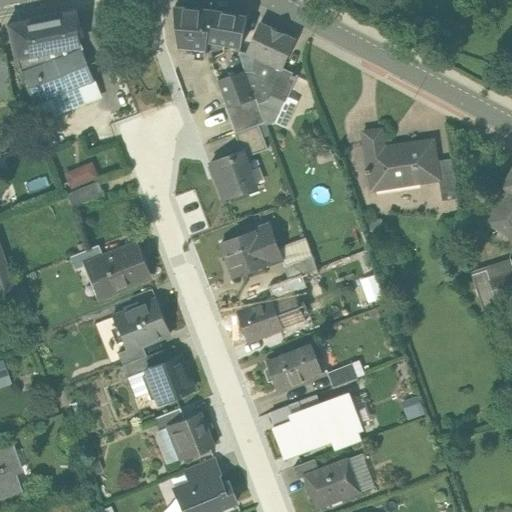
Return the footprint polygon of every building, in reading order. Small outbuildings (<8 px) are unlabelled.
[(212,9),(175,6),(179,47),(206,49),(207,40),(206,40),(212,9)] [(247,16),(212,9),(206,40),(207,40),(241,46),(247,16)] [(73,12),(41,18),(47,46),(44,47),(47,61),(83,48),(79,39),(73,12)] [(41,18),(8,25),(15,57),(21,72),(42,64),(47,61),(44,47),(47,46),(41,18)] [(297,39),(260,22),(246,52),(253,55),(247,71),(249,77),(263,83),(262,84),(263,86),(287,97),(297,75),(283,68),(297,39)] [(83,48),(47,61),(48,62),(42,64),(55,96),(95,80),(83,48)] [(241,52),(221,58),(230,85),(249,79),(249,77),(247,71),(241,52)] [(4,55),(0,55),(0,101),(12,99),(4,55)] [(42,64),(21,72),(33,104),(55,96),(42,64)] [(263,83),(249,77),(258,102),(258,104),(268,100),(263,86),(262,84),(263,83)] [(249,79),(230,85),(231,90),(224,92),(230,111),(258,102),(249,79)] [(95,80),(55,96),(60,111),(101,95),(95,80)] [(55,96),(33,104),(39,119),(60,111),(55,96)] [(383,129),(363,132),(364,133),(368,159),(367,159),(367,160),(368,160),(369,169),(366,170),(366,173),(370,172),(373,190),(394,186),(393,182),(420,178),(420,182),(423,181),(439,179),(440,179),(437,161),(433,140),(419,142),(419,144),(383,149),(380,130),(383,130),(383,129)] [(243,150),(211,162),(225,199),(257,188),(243,150)] [(62,169),(68,183),(97,173),(92,158),(62,169)] [(452,158),(437,161),(440,179),(439,179),(442,200),(458,198),(452,158)] [(504,187),(485,222),(499,230),(511,236),(511,170),(504,186),(504,187)] [(100,180),(66,194),(72,208),(105,194),(100,180)] [(270,224),(221,242),(234,277),(282,259),(284,265),(313,255),(307,239),(306,239),(279,249),(270,224)] [(511,236),(499,230),(495,238),(511,246),(511,236)] [(99,245),(72,256),(77,269),(87,265),(87,264),(104,257),(99,245)] [(104,257),(87,264),(87,265),(88,266),(90,265),(101,294),(99,295),(100,297),(149,277),(136,245),(104,257)] [(0,293),(9,290),(14,288),(0,248),(0,293)] [(313,255),(284,265),(289,278),(317,268),(313,255)] [(488,269),(488,268),(472,273),(485,316),(492,334),(506,329),(500,311),(507,308),(496,275),(511,269),(511,264),(511,261),(488,269)] [(511,269),(496,275),(507,308),(511,306),(511,269)] [(9,290),(0,293),(0,296),(3,304),(13,301),(9,290)] [(157,299),(113,317),(126,350),(126,351),(142,345),(171,333),(157,299)] [(274,299),(240,311),(250,339),(284,327),(274,299)] [(142,345),(126,351),(126,350),(118,353),(123,365),(146,356),(142,345)] [(313,345),(269,361),(280,390),(324,374),(313,345)] [(146,356),(123,365),(128,377),(145,370),(145,369),(151,367),(146,356)] [(151,367),(145,369),(145,370),(158,403),(193,390),(180,356),(151,367)] [(2,361),(0,361),(0,386),(10,383),(2,361)] [(353,364),(329,372),(334,387),(358,378),(353,364)] [(317,399),(315,394),(266,410),(282,457),(331,441),(334,448),(364,438),(348,389),(317,399)] [(180,408),(154,418),(159,430),(168,426),(167,425),(184,419),(180,408)] [(184,419),(167,425),(168,426),(181,459),(214,446),(201,412),(184,419)] [(11,445),(0,448),(0,498),(15,493),(7,468),(18,464),(11,445)] [(314,458),(293,466),(298,478),(305,476),(305,475),(318,470),(314,458)] [(215,459),(185,471),(193,489),(176,495),(183,511),(211,511),(237,502),(229,482),(223,485),(219,475),(221,474),(215,459)] [(318,470),(305,475),(305,476),(317,507),(360,491),(348,459),(318,470)]
